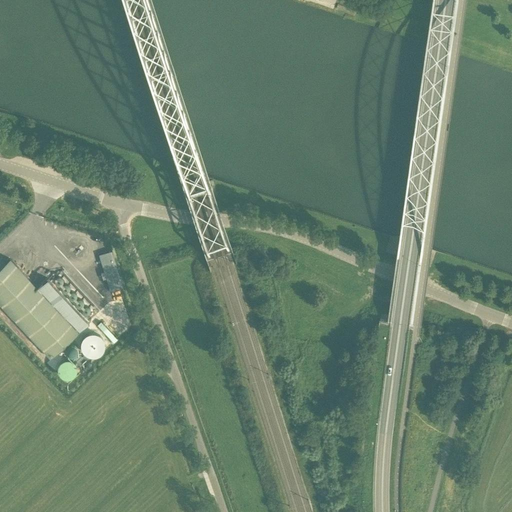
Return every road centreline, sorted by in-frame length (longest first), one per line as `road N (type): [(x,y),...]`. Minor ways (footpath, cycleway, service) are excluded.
road 1 (tertiary): [(383,511),(383,453),(446,0)]
road 2 (tertiary): [(511,322),(294,232),(125,206)]
road 3 (unclassified): [(223,511),(126,234),(125,206)]
road 4 (tertiary): [(125,206),(0,165)]
